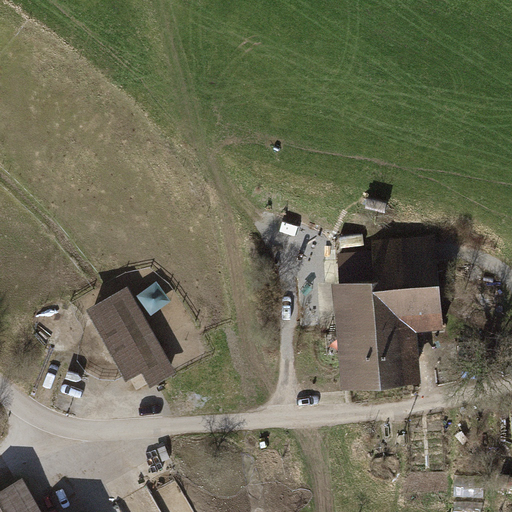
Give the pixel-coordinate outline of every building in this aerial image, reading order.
[(373,239),(376,281),(385,388),(422,385),(417,330),(444,328),(437,234),(373,239)] [(342,391),(385,388),(376,281),(334,284),(342,391)] [(129,286),(88,309),(127,380),(143,371),(151,387),(177,373),(129,286)] [(41,511),(24,481),(0,494),(0,511),(41,511)] [(126,502),(131,511),(166,511),(153,488),(126,502)]
